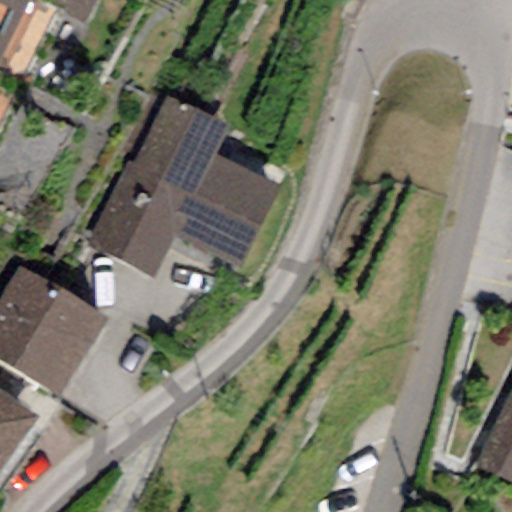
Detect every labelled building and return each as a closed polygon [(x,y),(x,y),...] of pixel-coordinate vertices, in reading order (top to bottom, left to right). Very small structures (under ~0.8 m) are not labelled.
[(0,0),(0,128),(59,16),(82,28),(96,0),(0,0)] [(275,196),(218,162),(229,134),(167,102),(135,163),(128,160),(82,253),(150,289),(176,243),(237,276),(275,196)] [(106,333),(22,276),(0,308),(0,372),(56,409),(106,333)] [(511,392),(471,474),(511,493),(511,392)] [(0,480),(37,429),(0,402),(0,480)]
